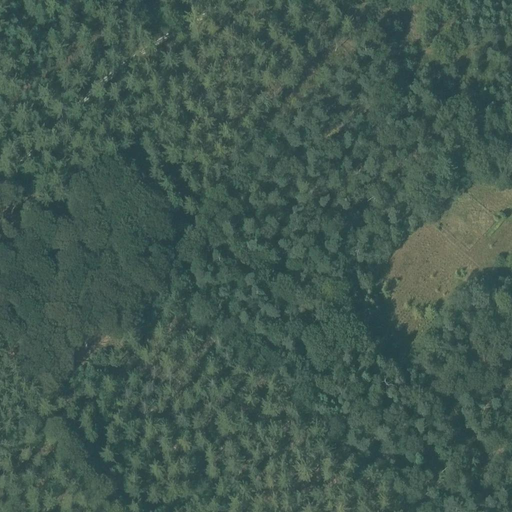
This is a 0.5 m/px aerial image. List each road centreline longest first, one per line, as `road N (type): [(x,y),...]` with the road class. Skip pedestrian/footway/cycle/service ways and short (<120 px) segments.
road 1 (track): [(404,511),(159,281),(127,265),(0,241)]
road 2 (track): [(0,186),(123,63),(229,0)]
road 3 (track): [(0,355),(120,511)]
